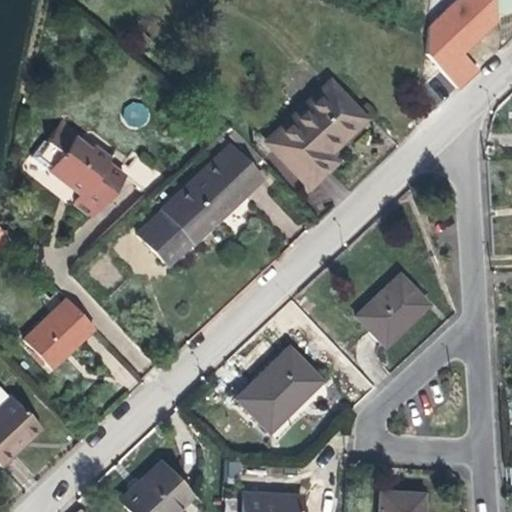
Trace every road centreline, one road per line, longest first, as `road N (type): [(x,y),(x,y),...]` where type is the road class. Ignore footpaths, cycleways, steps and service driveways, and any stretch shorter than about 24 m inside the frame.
road 1 (residential): [(464,108),(33,511)]
road 2 (residential): [(482,450),(370,446),(371,418),(475,319)]
road 3 (residential): [(464,108),(475,319)]
road 4 (unknown): [(164,389),(44,257)]
road 5 (residential): [(475,319),(482,450)]
